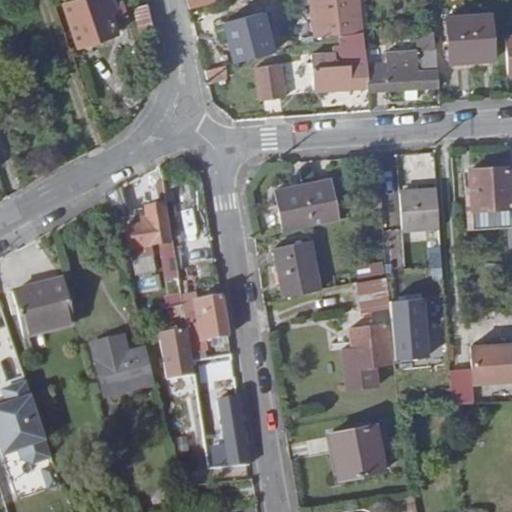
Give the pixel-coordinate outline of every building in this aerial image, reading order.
[(112,20),(110,13),(116,11),(113,4),(111,0),(75,0),(61,5),(76,47),(117,34),(112,20)] [(186,0),(190,10),(215,4),(214,0),(186,0)] [(356,0),(311,0),(316,41),(362,29),(361,19),(357,16),(356,0)] [(126,15),(121,2),(113,4),(116,11),(110,13),(112,20),(126,15)] [(153,29),(147,5),(133,9),(138,33),(153,29)] [(445,18),(448,63),(493,60),(490,15),(445,18)] [(362,32),(339,37),(340,46),(332,47),(333,52),(310,53),(312,91),(367,88),(366,65),(365,57),(362,32)] [(416,49),(416,52),(435,51),(434,32),(415,34),(416,49)] [(206,40),(211,59),(226,54),(221,35),(206,40)] [(367,88),(367,91),(438,87),(435,51),(416,52),(416,49),(384,51),(385,64),(366,65),(367,88)] [(213,68),(224,65),(229,64),(226,54),(211,59),(213,68)] [(259,102),(284,97),(279,63),(254,68),(259,102)] [(208,82),(226,78),(224,65),(213,68),(205,70),(208,82)] [(511,208),(511,166),(466,170),(469,211),(511,208)] [(339,220),(331,179),(273,190),(280,231),(339,220)] [(128,216),(121,186),(104,194),(106,200),(111,220),(128,216)] [(438,228),(435,189),(398,192),(399,201),(400,216),(401,230),(438,228)] [(381,212),(381,200),(360,204),(361,215),(381,212)] [(170,244),(163,205),(144,208),(146,219),(140,220),(141,226),(124,229),(128,251),(170,244)] [(399,265),(398,230),(385,230),(385,265),(399,265)] [(319,290),(309,241),(272,248),(282,297),(319,290)] [(152,265),(150,251),(136,253),(138,267),(152,265)] [(388,300),(386,277),(385,277),(356,283),(360,314),(389,308),(388,300)] [(74,324),(62,279),(11,292),(23,338),(74,324)] [(227,336),(221,297),(196,301),(195,294),(180,296),(188,343),(200,341),(227,336)] [(389,308),(393,359),(426,356),(421,297),(388,300),(389,308)] [(390,363),(385,322),(349,327),(351,348),(340,349),(345,392),(377,387),(374,365),(390,363)] [(152,384),(144,350),(126,354),(122,337),(91,345),(104,397),(152,384)] [(202,351),(200,341),(188,343),(189,353),(202,351)] [(511,381),(511,344),(469,347),(471,384),(511,381)] [(211,398),(204,350),(202,351),(189,353),(192,369),(197,400),(198,400),(211,398)] [(192,369),(189,353),(178,355),(180,371),(192,369)] [(49,455),(25,384),(2,392),(6,406),(0,408),(0,449),(1,453),(18,448),(21,456),(30,462),(49,455)] [(249,465),(238,397),(237,397),(216,400),(227,467),(244,466),(249,465)] [(216,432),(211,398),(198,400),(197,400),(202,433),(216,432)] [(384,471),(375,424),(329,434),(338,480),(384,471)] [(138,511),(136,500),(120,502),(122,511),(138,511)]
